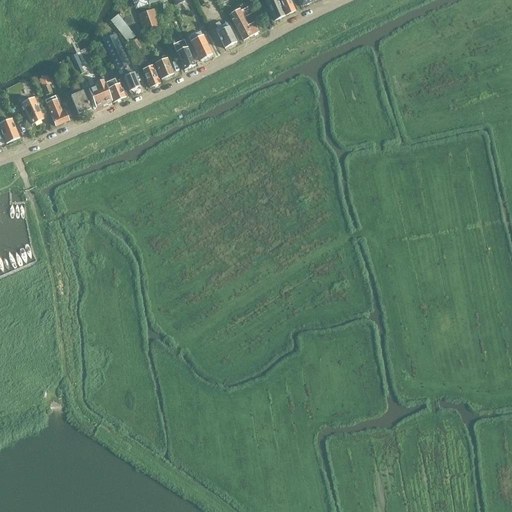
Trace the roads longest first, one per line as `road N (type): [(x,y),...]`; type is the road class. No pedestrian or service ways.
road 1 (track): [(38,226),(97,210),(128,228),(146,258),(155,317),(185,338),(339,242),(370,236),(400,260),(430,363),(463,386),(511,388)]
road 2 (track): [(225,511),(78,412),(28,190)]
road 3 (residential): [(0,164),(170,91),(349,0)]
